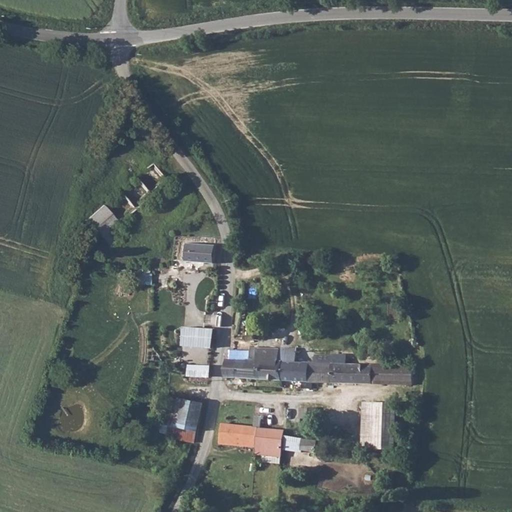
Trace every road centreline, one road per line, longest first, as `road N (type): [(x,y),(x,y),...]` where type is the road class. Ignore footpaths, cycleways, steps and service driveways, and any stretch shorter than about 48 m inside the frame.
road 1 (unclassified): [(116,39),(130,83),(211,201),(227,245),(228,306),(206,439),(177,511)]
road 2 (unclassified): [(511,15),(331,13),(116,39)]
